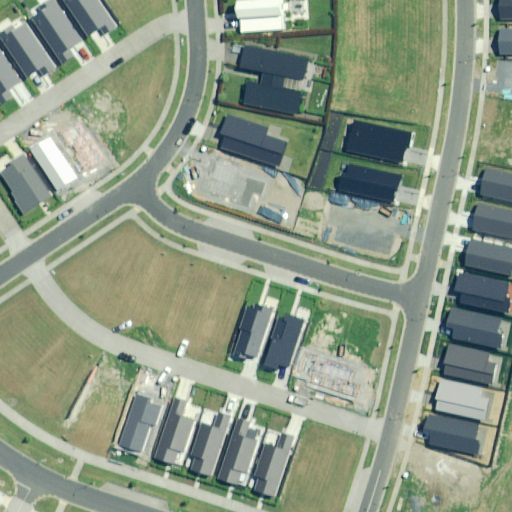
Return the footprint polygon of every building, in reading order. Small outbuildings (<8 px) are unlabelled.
[(81,39),(53,0),(52,0),(38,10),(40,13),(31,19),(61,63),(72,56),(67,49),(81,39)] [(117,25),(99,0),(63,0),(88,36),(99,28),(103,35),(117,25)] [(286,30),(283,0),(236,0),(239,34),(286,30)] [(511,0),(499,0),(500,20),(511,19),(511,0)] [(56,65),(27,22),(18,29),(15,24),(0,33),(0,34),(28,75),(38,67),(43,74),(56,65)] [(511,30),(499,31),(500,55),(511,54),(511,30)] [(248,83),(244,104),(299,114),(302,92),(282,88),(284,76),(305,79),(309,58),(243,46),(239,68),(262,72),(260,85),(248,83)] [(21,78),(0,48),(0,101),(1,102),(11,95),(6,88),(21,78)] [(225,136),(221,149),(277,168),(285,144),(266,137),(268,129),(227,115),(221,135),(225,136)] [(411,133),(354,121),(348,150),(403,161),(405,148),(408,149),(411,133)] [(50,138),(31,151),(58,190),(77,177),(50,138)] [(51,194),(24,155),(0,171),(0,174),(12,193),(9,195),(22,214),(51,194)] [(398,191),(401,176),(349,165),(346,177),(342,176),(339,191),(391,201),(393,190),(398,191)] [(511,173),(486,169),(480,195),(511,201),(511,173)] [(511,211),(479,205),(473,230),(511,238),(511,211)] [(511,264),(511,247),(471,239),(466,266),(510,275),(511,264)] [(507,284),(459,274),(456,292),(462,293),(460,303),(508,313),(510,300),(504,298),(507,284)] [(272,310),(257,305),(255,310),(247,307),(240,329),(241,330),(232,356),(244,360),(247,353),(256,356),(272,310)] [(499,319),(452,309),(448,327),(455,329),(453,338),(500,348),(503,335),(496,334),(499,319)] [(272,340),(263,366),(277,371),(279,365),(287,367),(303,321),(282,314),(279,321),(278,320),(271,339),(272,340)] [(492,356),(445,346),(441,364),(448,366),(446,375),(493,385),(496,372),(489,371),(492,356)] [(438,400),(436,411),(484,421),(489,397),(481,396),(483,389),(440,380),(435,399),(438,400)] [(150,399),(137,394),(119,444),(141,452),(150,424),(155,425),(161,406),(149,402),(150,399)] [(187,404),(172,399),(152,458),(172,465),(177,452),(182,453),(193,422),(182,418),(187,404)] [(191,470),(209,476),(230,418),(216,413),(211,429),(201,425),(190,457),(195,458),(191,470)] [(478,425),(428,415),(424,433),(432,435),(430,446),(474,455),(477,441),(475,440),(478,425)] [(251,423),(237,418),(216,477),(237,484),(241,471),(246,473),(257,441),(246,437),(251,423)] [(313,433),(306,430),(286,494),(324,505),(343,446),(333,443),(336,434),(315,427),(313,433)] [(255,489),(273,496),(294,437),(281,432),(275,448),(265,445),(254,476),(259,478),(255,489)]
